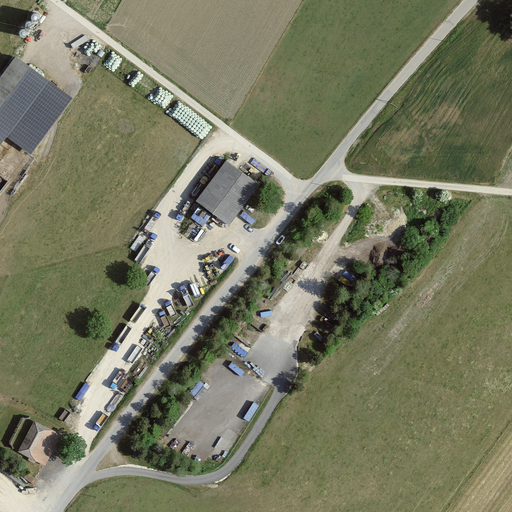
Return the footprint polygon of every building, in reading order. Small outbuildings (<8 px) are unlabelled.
[(26,0),(14,14),(19,18),(12,25),(26,37),(44,16),(26,0)] [(0,138),(42,83),(11,60),(0,74),(0,138)] [(66,100),(51,90),(14,143),(29,153),(66,100)] [(498,137),(489,160),(495,162),(504,139),(498,137)] [(255,186),(224,162),(195,201),(225,224),(255,186)] [(193,215),(205,223),(211,214),(199,206),(193,215)] [(56,435),(33,422),(17,451),(41,464),(56,435)]
